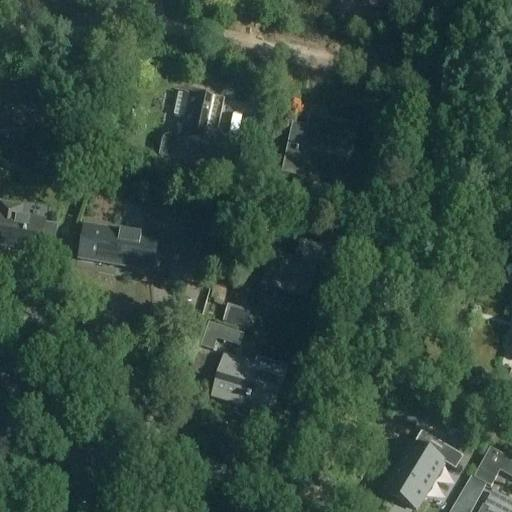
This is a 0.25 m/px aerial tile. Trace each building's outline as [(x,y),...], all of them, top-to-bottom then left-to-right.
[(0,134),(47,129),(45,118),(62,116),(59,93),(0,100),(0,134)] [(158,159),(172,162),(211,170),(211,172),(215,173),(233,177),(233,176),(239,148),(215,142),(216,137),(217,134),(217,132),(223,102),(212,100),(189,96),(177,95),(174,118),(183,119),(182,128),(180,139),(175,138),(171,137),(166,137),(163,140),(161,143),(158,159)] [(358,127),(324,120),(322,131),(306,128),(291,125),(281,177),(301,181),(307,153),(351,162),(358,127)] [(46,221),(20,217),(22,208),(0,204),(0,249),(40,256),(41,252),(51,254),(56,228),(45,226),(46,221)] [(197,213),(182,263),(213,272),(227,222),(197,213)] [(158,248),(159,242),(88,231),(82,262),(99,265),(153,275),(158,248)] [(508,260),(511,250),(511,248),(488,239),(484,249),(498,256),(492,270),(498,273),(504,258),(508,260)] [(334,271),(339,255),(298,243),(293,262),(270,255),(259,288),(307,303),(319,266),(334,271)] [(227,308),(222,323),(250,332),(254,316),(227,308)] [(239,349),(243,337),(209,326),(205,337),(239,349)] [(271,414),(281,380),(284,368),(257,361),(256,364),(224,355),(211,400),(244,410),(245,406),(271,414)] [(0,435),(10,437),(12,424),(15,424),(20,394),(6,392),(9,371),(0,369),(0,435)] [(464,460),(442,447),(421,434),(394,477),(396,478),(385,494),(412,511),(414,511),(444,467),(455,474),(464,460)] [(80,507),(110,488),(86,448),(55,466),(80,507)] [(474,479),(473,480),(490,489),(506,460),(489,451),(474,479)] [(471,478),(458,500),(474,509),(486,488),(473,480),(474,479),(471,478)] [(490,511),(489,511),(511,511),(511,506),(492,495),(485,509),(490,511)]
